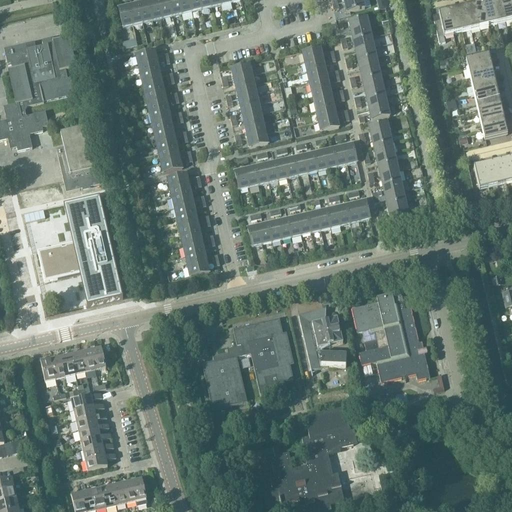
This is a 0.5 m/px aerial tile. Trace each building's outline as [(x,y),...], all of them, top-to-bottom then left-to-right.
[(165,0),(158,2),(163,21),(173,19),(168,0),(165,0)] [(168,0),(173,19),(182,16),(178,0),(168,0)] [(188,0),(178,0),(182,16),(192,14),(188,0)] [(188,0),(192,14),(202,12),(199,0),(188,0)] [(199,0),(202,12),(212,10),(209,0),(199,0)] [(209,0),(212,10),(222,7),(219,0),(209,0)] [(365,10),(363,0),(344,4),(347,14),(365,10)] [(509,0),(504,0),(501,1),(501,2),(506,23),(506,24),(511,22),(511,8),(510,0),(509,0)] [(501,1),(492,3),(492,4),(497,25),(497,26),(506,24),(506,23),(501,2),(501,1)] [(153,23),(163,21),(158,2),(148,4),(153,23)] [(492,3),(483,5),(484,6),(488,27),(489,28),(497,26),(497,25),(492,4),(492,3)] [(139,6),(143,26),(153,23),(148,4),(139,6)] [(483,5),(475,7),(475,8),(480,29),(480,30),(489,28),(488,27),(484,6),(483,5)] [(133,28),(143,26),(139,6),(129,8),(133,28)] [(475,7),(466,9),(466,10),(471,31),(471,32),(480,30),(480,29),(475,8),(475,7)] [(133,28),(129,8),(119,11),(123,30),(133,28)] [(466,9),(457,11),(457,12),(462,33),(463,34),(471,32),(471,31),(466,10),(466,9)] [(457,11),(448,13),(449,14),(453,35),(454,36),(463,34),(462,33),(457,12),(457,11)] [(441,22),(434,23),(440,46),(446,44),(444,38),(454,36),(453,35),(449,14),(448,13),(439,15),(439,16),(441,22)] [(349,24),(351,34),(369,30),(367,19),(349,24)] [(372,39),(369,30),(351,34),(353,44),(372,39)] [(19,105),(23,119),(27,118),(26,113),(28,109),(75,98),(71,81),(68,81),(66,72),(77,69),(70,39),(54,42),(53,40),(46,41),(47,42),(48,47),(37,50),(35,44),(5,50),(10,71),(8,71),(16,106),(19,105)] [(374,49),(372,39),(353,44),(356,53),(374,49)] [(136,40),(123,43),(124,50),(137,47),(136,40)] [(356,53),(358,63),(376,59),(374,49),(356,53)] [(302,55),(305,65),(323,61),(321,51),(302,55)] [(481,53),(463,57),(464,63),(466,62),(468,72),(469,71),(490,66),(492,66),(489,57),(488,57),(483,58),(481,53)] [(136,58),(138,68),(158,64),(155,54),(136,58)] [(275,56),(255,61),(257,68),(276,63),(275,56)] [(379,69),(376,59),(358,63),(360,73),(379,69)] [(305,65),(307,75),(325,71),(323,61),(305,65)] [(138,68),(140,78),(160,74),(158,64),(138,68)] [(469,71),(468,72),(470,80),(471,80),(492,75),(494,75),(492,66),(490,66),(469,71)] [(232,72),(234,82),(253,77),(250,67),(232,72)] [(381,79),(379,69),(360,73),(362,83),(381,79)] [(307,75),(309,85),(328,81),(325,71),(307,75)] [(140,78),(143,88),(162,83),(160,74),(140,78)] [(471,80),(470,80),(472,89),(473,89),(495,84),(496,84),(494,75),(492,75),(471,80)] [(234,82),(236,91),(255,87),(253,77),(234,82)] [(383,88),(381,79),(362,83),(365,93),(383,88)] [(309,85),(311,95),(330,90),(328,81),(309,85)] [(143,88),(145,98),(164,93),(162,83),(143,88)] [(473,89),(472,89),(474,98),(475,98),(497,93),(498,92),(496,84),(495,84),(473,89)] [(236,91),(239,101),(257,97),(255,87),(236,91)] [(385,98),(383,88),(365,93),(367,102),(385,98)] [(311,95),(314,105),(332,100),(330,90),(311,95)] [(475,98),(474,98),(476,107),(477,106),(499,101),(500,101),(498,92),(497,93),(475,98)] [(167,103),(164,93),(145,98),(147,107),(167,103)] [(239,101),(241,111),(259,107),(257,97),(239,101)] [(385,98),(367,102),(369,112),(388,108),(385,98)] [(314,105),(316,114),(334,110),(332,100),(314,105)] [(477,106),(476,107),(478,115),(479,115),(501,110),(502,110),(500,101),(499,101),(477,106)] [(147,107),(150,117),(169,113),(167,103),(147,107)] [(23,119),(19,105),(16,106),(4,109),(8,123),(5,123),(0,124),(0,143),(9,141),(11,151),(18,150),(19,153),(33,150),(30,137),(43,134),(43,130),(49,128),(46,114),(27,118),(23,119)] [(241,111),(243,121),(262,117),(259,107),(241,111)] [(388,108),(369,112),(372,122),(390,118),(388,108)] [(334,110),(316,114),(318,124),(336,120),(334,110)] [(479,115),(478,115),(480,124),(482,124),(503,119),(504,119),(502,110),(501,110),(479,115)] [(171,123),(169,113),(150,117),(152,127),(171,123)] [(243,121),(245,131),(264,126),(262,117),(243,121)] [(482,124),(480,124),(482,133),(484,133),(505,128),(506,127),(504,119),(503,119),(482,124)] [(318,124),(320,134),(339,130),(336,120),(318,124)] [(152,127),(154,137),(173,132),(171,123),(152,127)] [(371,139),(390,135),(387,125),(369,129),(371,139)] [(245,131),(248,140),(266,136),(264,126),(245,131)] [(484,133),(482,133),(485,142),(486,142),(507,137),(508,137),(506,127),(505,128),(484,133)] [(61,135),(64,147),(65,150),(57,151),(64,183),(67,194),(104,186),(104,185),(97,158),(93,159),(86,129),(61,135)] [(154,137),(156,147),(176,142),(173,132),(154,137)] [(390,135),(371,139),(373,149),(392,145),(390,135)] [(266,136),(248,140),(250,150),(268,146),(266,136)] [(178,152),(176,142),(156,147),(159,156),(178,152)] [(392,145),(373,149),(376,159),(394,154),(392,145)] [(353,147),(343,149),(347,167),(357,165),(353,147)] [(347,167),(343,149),(333,151),(338,170),(347,167)] [(324,153),(328,172),(338,170),(333,151),(324,153)] [(159,156),(161,166),(180,162),(178,152),(159,156)] [(314,156),(318,174),(328,172),(324,153),(314,156)] [(394,154),(376,159),(378,168),(396,164),(394,154)] [(304,158),(308,176),(318,174),(314,156),(304,158)] [(294,160),(298,179),(308,176),(304,158),(294,160)] [(284,163),(289,181),(298,179),(294,160),(284,163)] [(510,161),(501,163),(502,164),(506,185),(507,186),(511,184),(511,170),(510,162),(510,161)] [(180,162),(161,166),(163,176),(183,172),(180,162)] [(289,181),(284,163),(275,165),(279,183),(289,181)] [(501,163),(492,165),(493,166),(497,187),(498,188),(507,186),(506,185),(502,164),(501,163)] [(380,178),(399,174),(396,164),(378,168),(380,178)] [(275,165),(265,167),(269,185),(279,183),(275,165)] [(492,165),(484,167),(484,168),(489,189),(489,190),(498,188),(497,187),(493,166),(492,165)] [(265,167),(255,169),(259,188),(269,185),(265,167)] [(484,167),(474,169),(475,170),(479,191),(480,192),(489,190),(489,189),(484,168),(484,167)] [(249,190),(259,188),(255,169),(245,172),(249,190)] [(239,192),(249,190),(245,172),(235,174),(239,192)] [(399,174),(380,178),(382,188),(401,184),(399,174)] [(187,177),(167,181),(170,191),(189,187),(187,177)] [(385,198),(403,194),(401,184),(382,188),(385,198)] [(170,191),(172,201),(191,197),(189,187),(170,191)] [(387,208),(405,203),(403,194),(385,198),(387,208)] [(194,206),(191,197),(172,201),(174,211),(194,206)] [(75,245),(38,253),(44,284),(82,275),(90,308),(123,301),(99,200),(66,207),(75,245)] [(366,203),(356,206),(360,224),(370,222),(366,203)] [(405,203),(387,208),(389,217),(408,213),(405,203)] [(194,206),(174,211),(177,221),(196,216),(194,206)] [(346,208),(350,226),(360,224),(356,206),(346,208)] [(350,226),(346,208),(336,210),(340,228),(350,226)] [(340,228),(336,210),(326,212),(331,231),(340,228)] [(331,231),(326,212),(317,215),(321,233),(331,231)] [(389,217),(392,227),(410,223),(408,213),(389,217)] [(321,233),(317,215),(307,217),(311,235),(321,233)] [(179,231),(198,226),(196,216),(177,221),(179,231)] [(311,235),(307,217),(297,219),(301,237),(311,235)] [(287,221),(291,240),(301,237),(297,219),(287,221)] [(277,224),(282,242),(291,240),(287,221),(277,224)] [(268,226),(272,244),(282,242),(277,224),(268,226)] [(181,240),(200,236),(198,226),(179,231),(181,240)] [(258,228),(262,246),(272,244),(268,226),(258,228)] [(262,246),(258,228),(248,231),(252,249),(262,246)] [(183,250),(202,246),(200,236),(181,240),(183,250)] [(202,246),(183,250),(186,260),(205,256),(202,246)] [(205,256),(186,260),(188,270),(207,265),(205,256)] [(188,270),(190,280),(209,275),(207,265),(188,270)] [(511,293),(503,296),(506,310),(511,308),(511,293)] [(409,311),(405,312),(401,297),(393,299),(392,296),(376,300),(376,301),(377,306),(353,311),(352,313),(357,336),(369,333),(370,335),(375,334),(384,332),(388,349),(379,352),(376,342),(365,345),(367,354),(361,356),(359,356),(362,369),(376,366),(381,386),(416,378),(417,384),(430,381),(430,380),(425,359),(425,357),(423,357),(422,352),(423,352),(422,345),(419,346),(419,345),(411,312),(409,311)] [(298,317),(311,372),(320,370),(320,368),(346,369),(346,356),(322,355),(321,350),(343,345),(337,320),(326,322),(326,320),(326,311),(298,317)] [(243,348),(232,351),(233,355),(235,360),(237,360),(251,356),(260,397),(287,391),(285,384),(293,382),(289,367),(293,366),(286,336),(282,337),(279,322),(265,325),(265,324),(248,328),(248,329),(234,332),(237,348),(243,347),(243,348)] [(91,353),(96,373),(106,371),(101,351),(91,353)] [(96,373),(91,353),(81,355),(86,375),(96,373)] [(71,358),(76,378),(86,375),(81,355),(71,358)] [(216,364),(203,367),(210,397),(209,397),(213,412),(247,404),(237,360),(235,360),(233,355),(213,360),(215,360),(216,364)] [(61,360),(66,380),(76,378),(71,358),(61,360)] [(66,380),(61,360),(51,362),(56,382),(66,380)] [(56,382),(51,362),(41,365),(41,367),(43,376),(45,385),(56,382)] [(315,388),(309,389),(315,416),(350,408),(347,393),(318,400),(315,388)] [(72,403),(74,413),(94,409),(93,404),(103,401),(101,397),(72,403)] [(395,414),(397,418),(427,404),(425,400),(395,414)] [(94,409),(74,413),(76,423),(96,419),(95,413),(105,411),(104,407),(94,409)] [(279,457),(278,450),(259,454),(262,468),(258,470),(261,484),(256,485),(260,500),(264,499),(267,511),(269,511),(285,509),(285,511),(328,511),(331,511),(330,507),(344,503),(339,483),(330,485),(329,479),(332,478),(327,457),(334,455),(334,452),(353,447),(345,412),(305,421),(309,439),(302,441),(304,451),(303,451),(307,468),(292,471),(288,455),(279,457)] [(79,434),(98,429),(97,423),(107,421),(106,417),(96,419),(76,423),(79,434)] [(108,427),(98,429),(79,434),(81,443),(101,439),(99,433),(109,431),(108,427)] [(83,453),(103,449),(102,443),(112,441),(111,437),(101,439),(81,443),(83,453)] [(25,454),(22,442),(16,443),(19,455),(25,454)] [(19,455),(16,443),(10,445),(13,456),(19,455)] [(13,456),(10,445),(5,446),(7,458),(13,456)] [(103,449),(83,453),(85,463),(105,459),(104,453),(114,451),(113,447),(103,449)] [(105,459),(85,463),(88,474),(108,469),(106,463),(116,461),(115,457),(105,459)] [(379,478),(381,489),(382,495),(399,491),(395,477),(390,478),(390,476),(379,478)] [(0,494),(14,491),(12,481),(0,483),(0,494)] [(132,484),(136,504),(137,509),(146,507),(147,505),(142,482),(132,484)] [(136,504),(132,484),(122,486),(126,506),(136,504)] [(126,506),(122,486),(112,489),(116,509),(126,506)] [(106,511),(116,509),(112,489),(102,491),(106,511)] [(14,491),(0,494),(0,505),(17,501),(14,491)] [(95,511),(101,511),(106,511),(102,491),(91,493),(95,511)] [(95,511),(91,493),(82,496),(85,511),(95,511)] [(85,511),(82,496),(71,498),(74,511),(85,511)] [(0,511),(16,511),(19,511),(17,501),(0,505),(0,511)]
